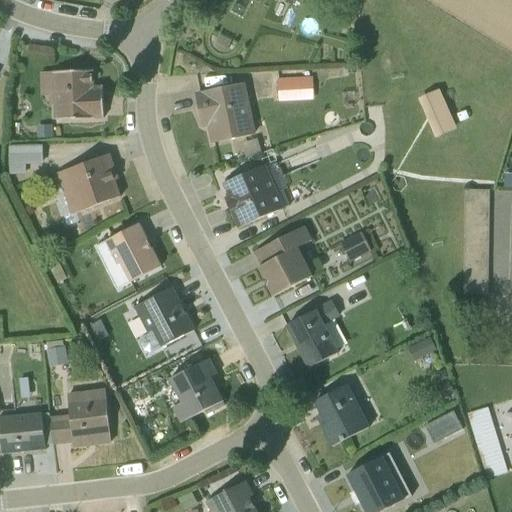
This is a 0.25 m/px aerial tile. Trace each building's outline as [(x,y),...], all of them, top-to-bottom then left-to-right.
[(220,37),(214,49),(226,55),(232,44),(220,37)] [(94,73),(41,74),(41,98),(50,97),(50,106),(55,106),(55,120),(105,119),(104,89),(94,89),(94,73)] [(280,82),(281,105),(315,103),(314,80),(280,82)] [(443,85),(422,95),(440,136),(461,126),(443,85)] [(246,86),(198,97),(202,115),(207,114),(207,115),(214,145),(257,135),(246,86)] [(37,127),(37,139),(53,138),(52,126),(37,127)] [(243,146),(247,160),(262,155),(258,141),(243,146)] [(9,148),(10,176),(25,175),(25,165),(41,165),(41,147),(9,148)] [(120,181),(112,156),(57,176),(72,216),(122,199),(117,183),(120,181)] [(224,186),(230,199),(226,200),(239,230),(291,208),(284,193),(289,190),(279,166),(268,170),(267,167),(224,186)] [(489,297),(490,192),(466,192),(464,297),(489,297)] [(141,226),(106,244),(119,268),(121,266),(131,285),(163,269),(141,226)] [(259,270),(274,299),(314,279),(300,250),(313,242),(306,229),(255,255),(262,269),(259,270)] [(145,353),(152,355),(197,333),(175,290),(136,310),(149,336),(143,339),(141,346),(145,353)] [(287,329),(309,371),(341,356),(326,327),(341,318),(334,303),(287,329)] [(47,347),(44,348),(44,351),(47,351),(51,369),(68,366),(66,349),(64,349),(63,343),(47,345),(47,347)] [(219,376),(211,361),(171,382),(183,405),(175,410),(182,425),(183,425),(206,413),(208,416),(226,407),(219,392),(223,389),(217,377),(219,376)] [(22,400),(31,399),(29,380),(20,380),(22,400)] [(371,429),(349,386),(316,404),(327,425),(323,428),(333,448),(371,429)] [(51,419),(53,447),(73,445),(74,450),(113,446),(107,391),(68,395),(70,417),(51,419)] [(429,421),(437,439),(466,427),(459,409),(429,421)] [(508,474),(489,410),(469,416),(488,480),(508,474)] [(0,418),(0,437),(2,456),(46,451),(45,447),(53,447),(49,415),(42,415),(0,418)] [(386,511),(417,496),(394,453),(348,478),(365,511),(386,511)] [(254,497),(247,484),(207,504),(211,511),(256,511),(250,499),(254,497)] [(193,494),(179,501),(185,511),(190,511),(200,507),(193,494)]
